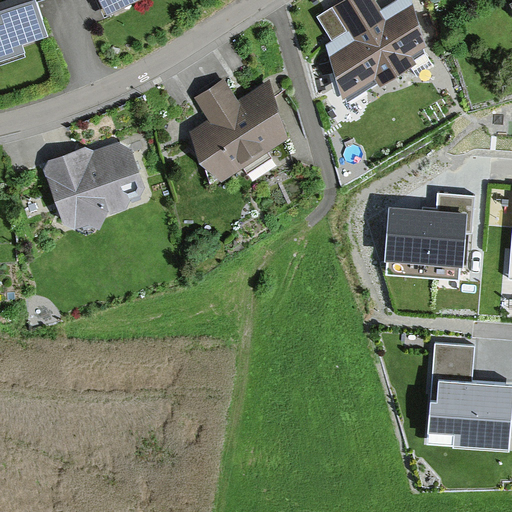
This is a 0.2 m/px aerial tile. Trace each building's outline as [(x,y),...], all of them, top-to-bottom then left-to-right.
[(37,0),(15,0),(0,5),(0,55),(25,47),(22,39),(48,30),(37,0)] [(99,0),(105,12),(129,0),(99,0)] [(329,48),(326,53),(347,97),(431,57),(406,4),(379,17),(370,0),(353,0),(315,19),(329,48)] [(203,117),(189,130),(215,182),(298,141),(268,80),(239,94),(230,76),(192,95),(203,117)] [(85,149),(39,165),(63,234),(146,205),(128,153),(118,145),(93,154),(85,149)] [(465,215),(391,210),(387,260),(462,266),(465,215)] [(477,344),(434,340),(425,438),(510,446),(511,419),(511,383),(474,380),(477,344)]
